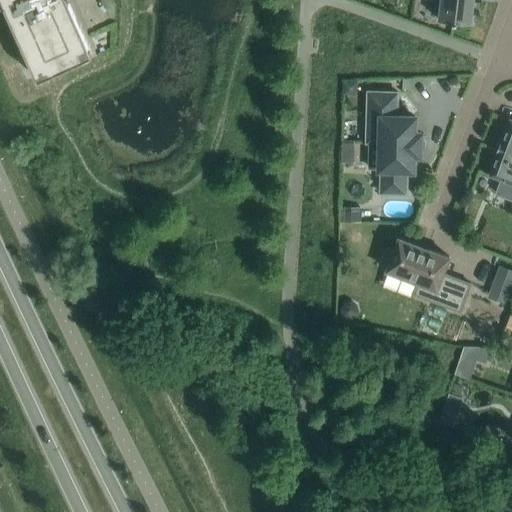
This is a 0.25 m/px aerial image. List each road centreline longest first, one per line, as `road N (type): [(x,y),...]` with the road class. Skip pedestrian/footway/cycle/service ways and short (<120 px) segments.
road 1 (secondary): [(124,511),(0,264)]
road 2 (secondary): [(0,334),(82,511)]
road 3 (residential): [(430,235),(500,66)]
